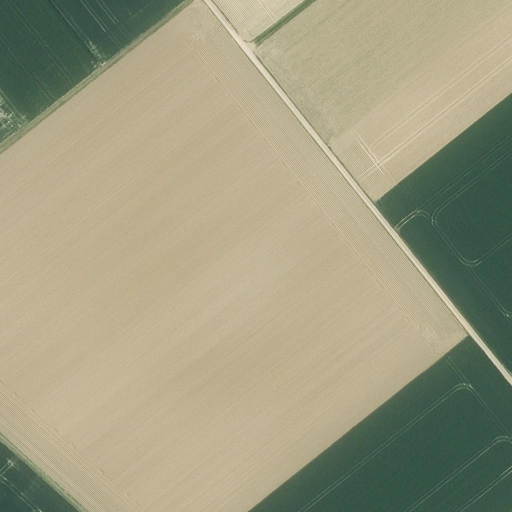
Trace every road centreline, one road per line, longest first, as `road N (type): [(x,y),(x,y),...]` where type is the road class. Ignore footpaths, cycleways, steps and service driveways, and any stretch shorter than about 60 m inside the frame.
road 1 (track): [(208,0),(511,384)]
road 2 (track): [(0,152),(194,0)]
